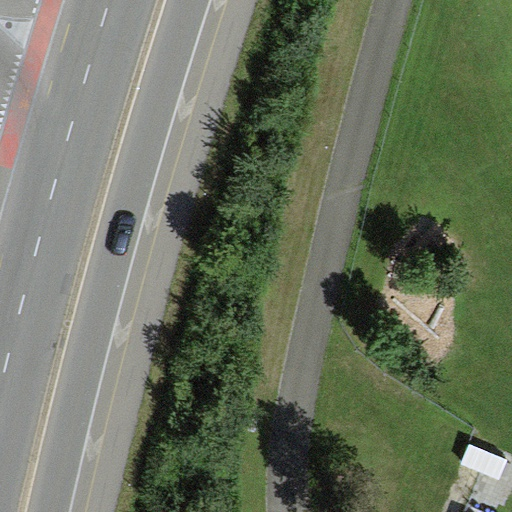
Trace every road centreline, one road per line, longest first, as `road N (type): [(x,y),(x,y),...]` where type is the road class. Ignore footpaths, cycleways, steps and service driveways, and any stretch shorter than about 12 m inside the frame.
road 1 (secondary): [(48,511),(189,0)]
road 2 (secondary): [(110,0),(0,390)]
